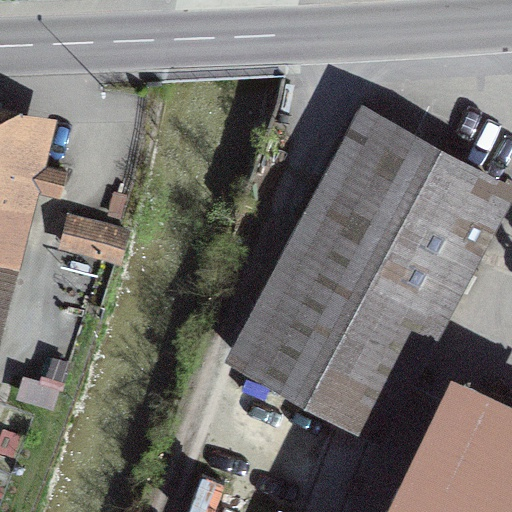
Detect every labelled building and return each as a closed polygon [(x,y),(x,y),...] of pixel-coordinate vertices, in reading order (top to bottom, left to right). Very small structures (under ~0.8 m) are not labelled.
[(368,119),(239,358),(373,429),(501,190),(368,119)] [(63,169),(28,160),(36,131),(0,122),(0,240),(8,243),(23,181),(57,189),(63,169)] [(73,215),(65,245),(119,259),(127,229),(73,215)] [(0,262),(0,341),(17,266),(0,262)] [(511,511),(511,431),(453,403),(401,511),(511,511)]
